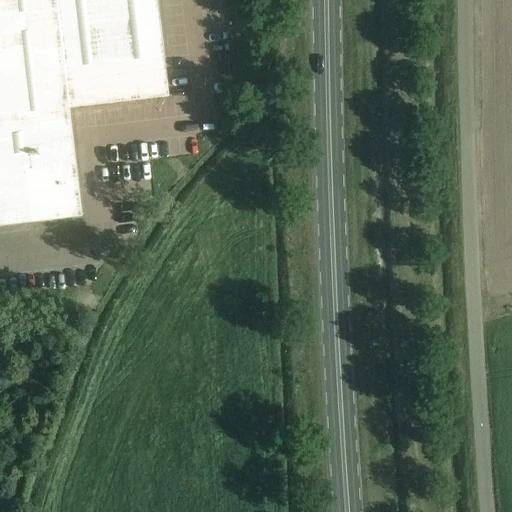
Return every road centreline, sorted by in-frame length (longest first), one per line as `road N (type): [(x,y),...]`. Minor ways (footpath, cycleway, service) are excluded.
road 1 (unclassified): [(490,511),(474,310),(469,0)]
road 2 (primary): [(348,511),(324,0)]
